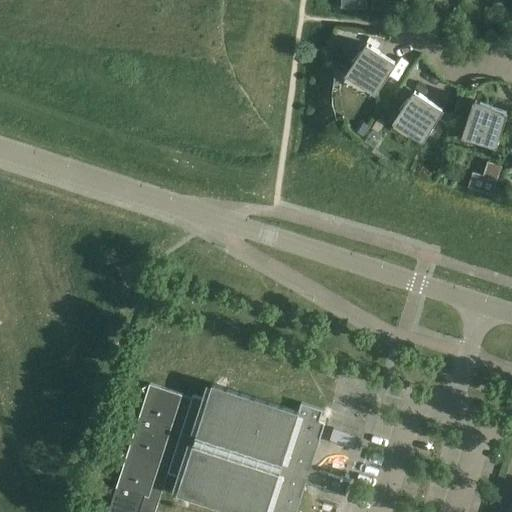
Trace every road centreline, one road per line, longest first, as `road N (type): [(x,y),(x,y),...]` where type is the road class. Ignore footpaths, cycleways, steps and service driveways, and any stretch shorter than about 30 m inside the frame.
road 1 (residential): [(511,316),(0,149)]
road 2 (residential): [(386,38),(452,67),(511,64)]
